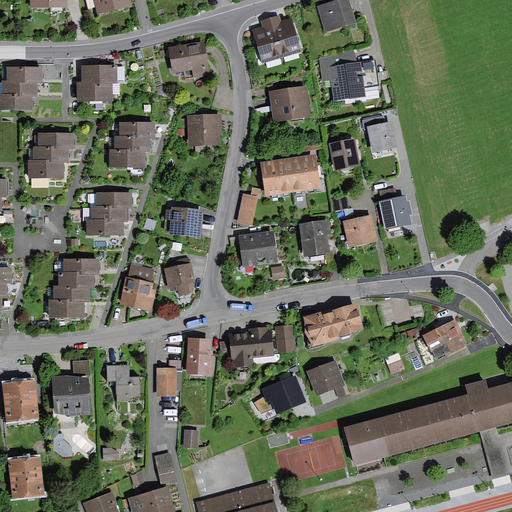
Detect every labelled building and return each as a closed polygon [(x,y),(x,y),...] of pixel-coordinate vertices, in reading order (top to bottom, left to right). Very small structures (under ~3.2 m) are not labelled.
[(96,0),(99,12),(129,5),(127,0),(96,0)] [(355,23),(347,0),(344,0),(319,8),(325,28),(339,24),(340,27),(355,23)] [(274,31),(281,55),(299,49),(292,26),(274,31)] [(263,60),(281,55),(274,31),(256,36),(263,60)] [(202,44),(170,49),(174,71),(188,69),(190,79),(207,76),(202,44)] [(373,86),(378,86),(375,64),(357,67),(354,57),(342,60),(340,54),(321,59),(324,80),(334,79),(337,97),(358,94),(357,82),(372,80),(373,86)] [(44,78),(62,77),(62,62),(44,63),(44,78)] [(83,68),(83,84),(119,83),(124,83),(123,67),(116,68),(116,67),(83,68)] [(41,69),(8,69),(8,83),(36,83),(41,83),(41,69)] [(388,82),(381,83),(386,103),(392,101),(388,82)] [(3,96),(31,96),(36,96),(36,83),(8,83),(3,83),(3,96)] [(78,84),(79,101),(111,100),(111,95),(120,95),(119,83),(83,84),(78,84)] [(288,94),(274,96),(277,118),(295,116),(295,121),(307,119),(303,92),(295,93),(295,89),(288,90),(288,94)] [(3,96),(0,96),(0,110),(31,110),(31,96),(3,96)] [(395,147),(390,125),(385,126),(383,117),(363,121),(365,130),(370,129),(374,151),(395,147)] [(219,120),(192,121),(193,143),(215,142),(215,132),(219,132),(219,120)] [(121,124),(121,138),(148,138),(153,138),(154,124),(121,124)] [(40,136),(35,136),(35,149),(67,149),(72,149),(72,135),(40,135),(40,136)] [(116,138),(116,151),(144,152),(148,152),(148,138),(121,138),(116,138)] [(352,142),(332,146),(335,156),(331,157),(334,168),(357,164),(352,142)] [(35,149),(35,162),(62,162),(67,162),(67,149),(35,149)] [(116,151),(111,151),(111,168),(144,168),(144,152),(116,151)] [(301,161),(304,188),(317,186),(313,159),(301,161)] [(304,188),(301,161),(288,162),(292,190),(304,188)] [(35,162),(30,162),(30,179),(62,179),(62,162),(35,162)] [(292,190),(288,162),(276,164),(280,192),(292,190)] [(280,192),(276,164),(264,166),(268,193),(280,192)] [(380,192),(382,199),(392,197),(390,190),(380,192)] [(90,194),(90,208),(126,208),(130,208),(130,194),(90,194)] [(244,196),(238,222),(250,225),(255,198),(244,196)] [(331,199),(333,212),(349,209),(347,196),(331,199)] [(393,203),(383,205),(388,226),(408,222),(406,213),(409,212),(407,207),(404,208),(404,205),(394,207),(393,203)] [(126,208),(90,208),(85,208),(85,222),(88,222),(121,221),(126,221),(126,208)] [(197,234),(199,214),(167,211),(165,231),(197,234)] [(351,223),(348,224),(352,243),(372,238),(368,220),(362,221),(362,217),(357,219),(357,218),(350,219),(351,223)] [(121,221),(88,222),(88,236),(121,235),(121,221)] [(335,269),(332,250),(327,251),(324,234),(327,233),(326,223),(302,226),(307,254),(325,252),(328,270),(335,269)] [(272,234),(240,238),(244,266),(276,261),(272,234)] [(178,290),(179,294),(193,291),(195,282),(191,261),(189,261),(188,257),(171,260),(172,262),(164,263),(165,266),(164,266),(168,286),(170,285),(171,291),(178,290)] [(65,260),(65,274),(93,274),(98,274),(98,260),(65,260)] [(153,272),(132,267),(124,302),(150,307),(153,293),(149,292),(153,272)] [(282,267),(272,269),(274,279),(284,277),(282,267)] [(0,283),(5,283),(10,283),(10,269),(0,269),(0,283)] [(60,274),(60,288),(88,288),(93,288),(93,274),(65,274),(60,274)] [(55,288),(55,301),(83,301),(88,301),(88,288),(60,288),(55,288)] [(55,301),(50,301),(50,318),(83,318),(83,301),(55,301)] [(307,320),(307,333),(314,344),(339,337),(338,334),(360,328),(354,308),(325,316),(325,315),(307,320)] [(458,329),(454,321),(425,336),(436,358),(462,345),(455,331),(458,329)] [(431,325),(422,328),(424,335),(433,330),(431,325)] [(273,355),(271,331),(267,332),(266,329),(250,330),(251,333),(231,335),(233,359),(235,359),(236,363),(240,366),(249,366),(252,362),(256,361),(260,363),(276,362),(280,359),(279,355),(273,355)] [(291,339),(282,340),(283,350),(292,349),(291,339)] [(207,354),(208,343),(191,342),(190,372),(209,373),(210,354),(207,354)] [(76,376),(90,375),(89,361),(75,362),(76,376)] [(404,369),(401,361),(389,366),(392,374),(404,369)] [(318,392),(340,384),(334,365),(311,373),(318,392)] [(140,396),(140,377),(130,378),(130,372),(125,372),(125,367),(107,367),(107,382),(116,382),(116,394),(129,394),(130,397),(140,396)] [(180,389),(182,372),(160,372),(160,393),(173,393),(173,389),(180,389)] [(483,442),(493,479),(496,478),(509,474),(499,438),(495,424),(511,419),(511,378),(487,385),(485,377),(465,383),(467,391),(350,423),(345,425),(355,463),(479,429),(483,442)] [(300,400),(293,382),(291,383),(290,379),(270,387),(272,391),(266,394),(270,402),(276,400),(279,409),(300,400)] [(64,380),(55,380),(57,410),(75,409),(75,413),(88,412),(86,382),(64,383),(64,380)] [(15,387),(6,388),(9,417),(35,414),(32,385),(23,386),(22,382),(15,383),(15,387)] [(198,432),(185,432),(184,447),(197,448),(198,432)] [(72,456),(71,448),(62,440),(62,435),(54,435),(55,449),(63,456),(72,456)] [(112,449),(103,449),(104,460),(118,460),(118,453),(112,449)] [(171,456),(156,459),(162,485),(176,482),(171,456)] [(21,463),(11,464),(14,493),(41,491),(38,462),(28,463),(28,459),(21,460),(21,463)] [(277,511),(269,481),(254,485),(201,500),(196,501),(198,511),(277,511)] [(160,493),(159,487),(152,489),(153,495),(132,501),(135,510),(131,511),(168,511),(172,511),(166,491),(160,493)] [(113,502),(111,495),(87,504),(90,511),(112,511),(115,511),(111,503),(113,502)]
